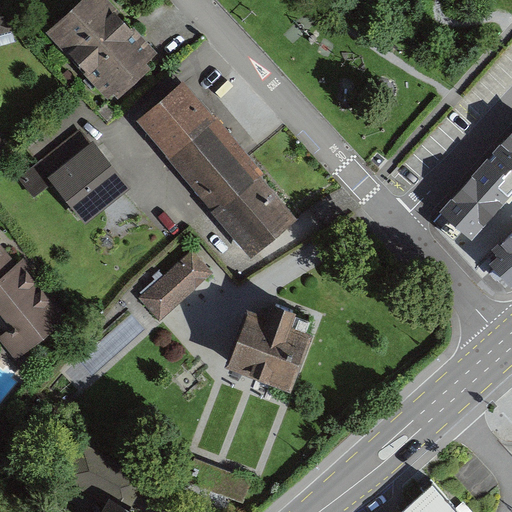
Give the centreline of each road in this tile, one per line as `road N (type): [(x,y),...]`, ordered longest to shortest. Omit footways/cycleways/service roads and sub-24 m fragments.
road 1 (residential): [(192,0),(399,229)]
road 2 (secondary): [(508,344),(316,511)]
road 3 (residential): [(511,105),(399,229)]
road 4 (residential): [(399,229),(508,344)]
